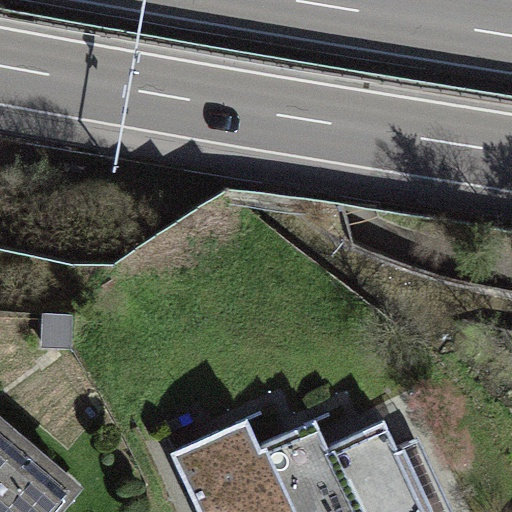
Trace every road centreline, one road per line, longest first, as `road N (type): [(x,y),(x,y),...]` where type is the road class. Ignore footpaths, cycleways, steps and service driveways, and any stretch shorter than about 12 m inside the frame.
road 1 (motorway): [(0,68),(511,155)]
road 2 (motorway): [(511,33),(300,0)]
